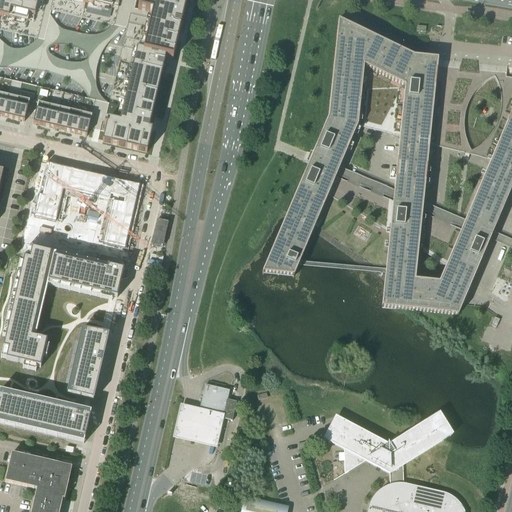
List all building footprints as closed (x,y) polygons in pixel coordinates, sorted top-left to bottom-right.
[(0,0),(0,16),(27,23),(33,25),(38,0),(0,0)] [(68,0),(112,10),(117,11),(119,6),(120,0),(68,0)] [(139,0),(137,11),(152,14),(143,52),(165,57),(165,59),(173,60),(179,34),(183,35),(185,24),(181,23),(186,0),(139,0)] [(511,187),(511,109),(438,284),(414,281),(438,60),(413,57),(338,21),(328,118),(262,274),(293,278),(357,126),(364,67),(404,87),(381,308),(458,316),(511,187)] [(104,133),(102,143),(146,154),(155,119),(151,119),(161,75),(165,76),(167,64),(164,64),(165,59),(165,57),(143,52),(136,50),(119,123),(108,120),(107,124),(104,123),(104,126),(106,126),(104,133)] [(8,96),(3,117),(13,120),(18,99),(8,96)] [(18,99),(13,120),(24,122),(29,102),(18,99)] [(38,104),(33,124),(44,127),(48,106),(38,104)] [(48,106),(44,127),(54,130),(59,109),(48,106)] [(59,109),(54,130),(65,132),(70,111),(59,109)] [(70,111),(65,132),(76,135),(81,114),(70,111)] [(81,114),(76,135),(87,137),(88,129),(92,116),(81,114)] [(92,116),(88,129),(94,131),(97,118),(92,116)] [(97,118),(94,131),(99,132),(102,119),(97,118)] [(102,119),(99,132),(104,133),(106,126),(107,124),(108,120),(102,119)] [(41,162),(21,249),(27,251),(51,256),(90,265),(107,269),(119,272),(124,250),(137,196),(114,191),(108,189),(110,178),(49,164),(41,162)] [(491,239),(511,245),(511,238),(493,233),(491,239)] [(0,425),(51,437),(57,412),(59,402),(73,340),(82,342),(84,331),(79,330),(75,329),(83,294),(90,265),(51,256),(27,251),(3,353),(0,363),(0,425)] [(53,261),(47,285),(117,301),(123,273),(119,272),(107,269),(106,273),(53,261)] [(499,320),(494,318),(491,326),(496,328),(499,320)] [(82,342),(69,396),(93,401),(108,337),(84,331),(82,342)] [(228,421),(232,422),(236,402),(233,402),(227,400),(229,391),(205,386),(199,412),(198,411),(198,413),(199,413),(199,412),(221,417),(221,418),(222,418),(222,420),(228,421)] [(192,409),(181,406),(172,441),(188,445),(216,451),(224,416),(192,409)] [(464,511),(462,508),(462,507),(460,505),(458,503),(457,501),(454,499),(453,498),(451,496),(448,495),(446,494),(443,493),(404,484),(403,466),(443,441),(430,419),(416,428),(390,444),(388,442),(387,445),(337,418),(325,441),(343,450),(344,475),(367,461),(389,472),(389,485),(386,486),(384,488),(381,489),(379,491),(377,493),(375,495),(373,497),(371,500),(370,503),(369,505),(368,508),(367,511),(464,511)] [(72,468),(11,454),(5,483),(36,490),(31,511),(59,511),(62,500),(64,500),(72,468)] [(282,511),(284,507),(245,498),(241,511),(282,511)]
